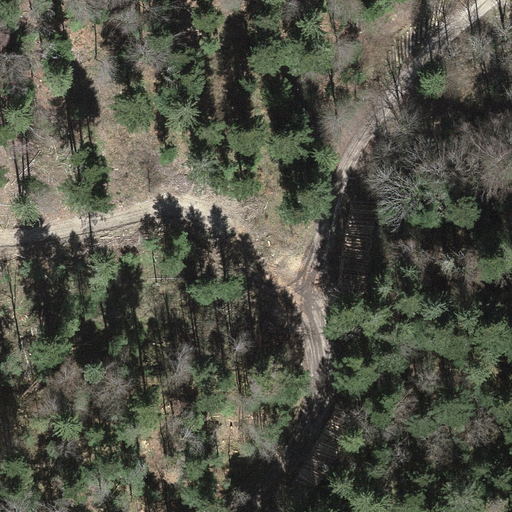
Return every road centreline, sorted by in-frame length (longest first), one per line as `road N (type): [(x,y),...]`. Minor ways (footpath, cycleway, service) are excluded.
road 1 (track): [(497,0),(427,57),(352,157),(319,242),(316,415),(271,486),(244,511)]
road 2 (track): [(320,334),(230,233),(194,215),(0,235)]
